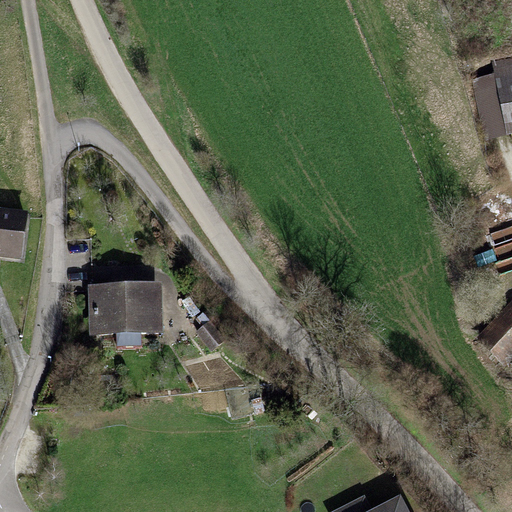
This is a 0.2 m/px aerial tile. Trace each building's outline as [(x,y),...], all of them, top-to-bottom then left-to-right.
[(511,63),(491,68),(506,133),(511,131),(511,63)] [(0,215),(0,259),(15,260),(19,217),(0,215)] [(87,285),(89,336),(163,333),(162,283),(87,285)] [(511,310),(508,307),(475,342),(498,364),(511,348),(511,310)] [(408,511),(400,495),(371,509),(364,495),(330,511),(408,511)]
